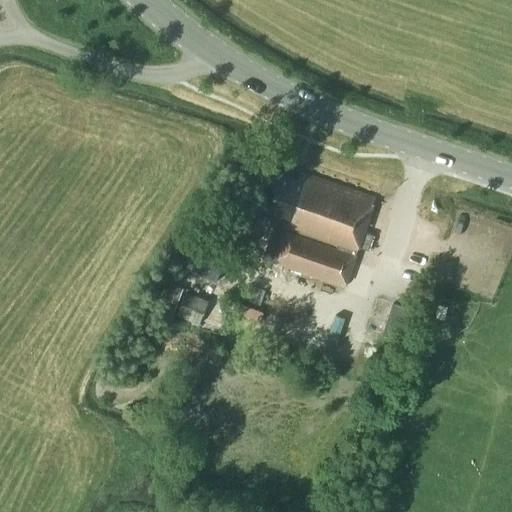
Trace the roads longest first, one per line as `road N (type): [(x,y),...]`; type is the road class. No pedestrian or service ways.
road 1 (secondary): [(511,178),(297,103),(220,57)]
road 2 (unclassified): [(220,57),(179,74),(142,76),(32,33)]
